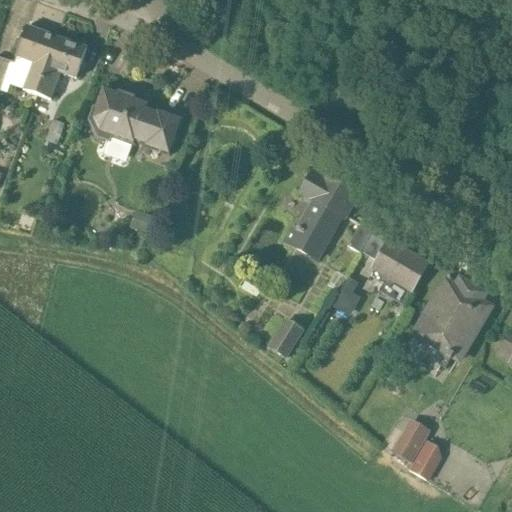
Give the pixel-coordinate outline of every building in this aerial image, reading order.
[(57,42),(27,31),(16,61),(33,67),(23,93),(37,98),(57,42)] [(86,52),(57,42),(37,98),(50,103),(59,79),(58,76),(76,82),(86,52)] [(0,90),(8,65),(0,62),(0,90)] [(147,107),(130,102),(129,103),(117,99),(118,97),(101,91),(94,111),(96,111),(92,123),(98,136),(107,139),(114,135),(132,142),(129,148),(132,149),(133,145),(142,148),(142,150),(167,159),(180,123),(155,114),(154,115),(145,112),(147,107)] [(64,127),(53,123),(46,142),(58,146),(64,127)] [(352,201),(325,185),(324,186),(310,178),(300,195),(313,203),(296,233),(291,231),(283,245),(315,264),(352,201)] [(372,205),(347,247),(360,255),(371,236),(384,212),(372,205)] [(150,232),(155,216),(135,210),(130,226),(150,232)] [(397,219),(384,212),(371,236),(387,245),(388,242),(389,242),(391,238),(387,236),(397,219)] [(427,265),(389,242),(387,245),(372,270),(411,293),(427,265)] [(347,277),(335,306),(353,314),(360,296),(353,293),(358,281),(347,277)] [(478,305),(468,299),(472,293),(471,292),(470,293),(447,280),(415,334),(439,348),(437,351),(446,357),(442,365),(446,368),(451,360),(458,364),(486,315),(476,309),(478,305)] [(302,331),(287,321),(270,348),(285,358),(302,331)] [(511,339),(508,337),(495,359),(510,367),(511,364),(511,339)] [(417,428),(409,430),(395,454),(412,464),(429,435),(417,428)] [(442,454),(425,444),(411,468),(428,478),(442,454)]
